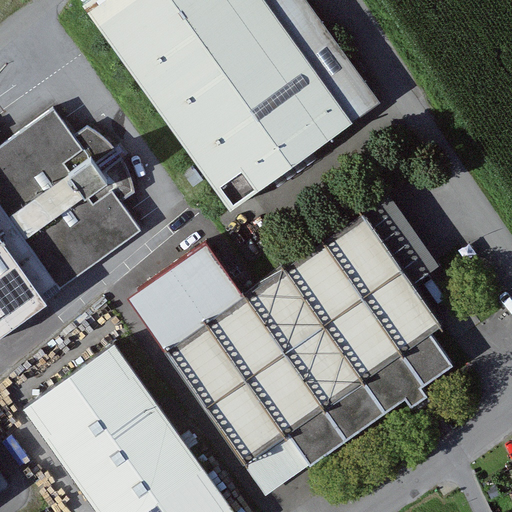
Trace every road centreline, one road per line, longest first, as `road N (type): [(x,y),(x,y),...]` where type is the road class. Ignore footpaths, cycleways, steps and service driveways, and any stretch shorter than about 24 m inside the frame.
road 1 (residential): [(511,262),(335,0),(59,0),(0,48)]
road 2 (residential): [(376,511),(511,415)]
